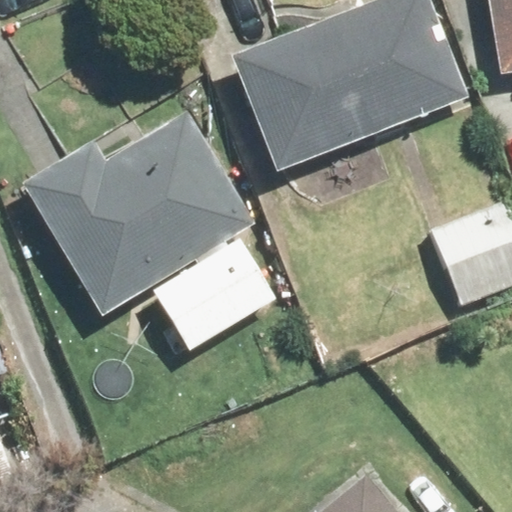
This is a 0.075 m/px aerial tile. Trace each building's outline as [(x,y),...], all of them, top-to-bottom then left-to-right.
[(401,0),(246,62),(293,180),(481,105),(438,0),(401,0)] [(511,0),(502,0),(511,52),(511,0)] [(111,148),(38,194),(119,321),(269,226),(204,123),(126,171),(111,148)] [(511,206),(439,231),(466,311),(511,295),(511,206)] [(255,249),(169,297),(203,357),(289,310),(255,249)] [(349,511),(407,511),(385,484),(349,511)]
